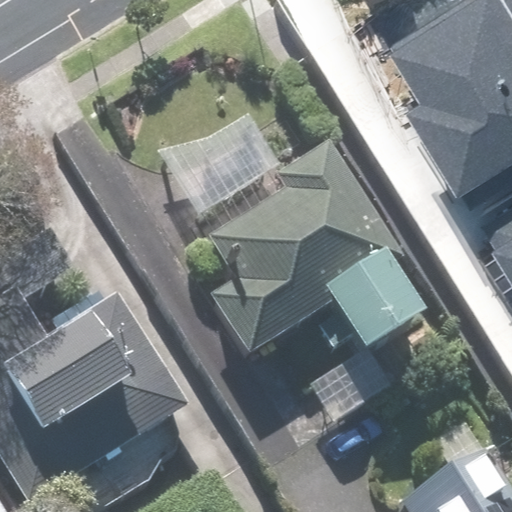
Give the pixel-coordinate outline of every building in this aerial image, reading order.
[(404,114),(457,199),(463,195),(471,208),(511,182),(511,0),(459,0),(382,47),(418,106),(404,114)] [(399,269),(326,153),(273,187),(282,201),(203,251),(230,293),(203,310),(240,369),(322,317),(359,375),(421,336),(384,278),(399,269)] [(511,197),(475,220),(493,249),(488,251),(511,289),(511,197)] [(0,473),(23,511),(38,511),(186,421),(87,262),(0,315),(0,473)] [(511,511),(511,501),(485,459),(400,511),(511,511)]
